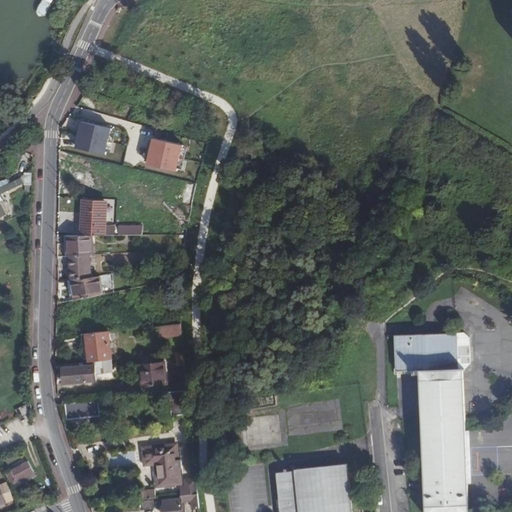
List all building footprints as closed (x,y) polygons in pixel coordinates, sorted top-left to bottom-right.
[(126,103),(123,113),(133,115),(135,105),(126,103)] [(111,154),(118,128),(77,117),(70,144),(111,154)] [(152,164),(184,171),(190,143),(157,136),(152,164)] [(26,152),(17,150),(15,158),(24,160),(26,152)] [(200,190),(205,176),(197,174),(190,195),(199,197),(200,190)] [(4,179),(0,181),(0,217),(1,219),(9,214),(2,201),(6,199),(4,195),(26,182),(23,177),(8,185),(4,179)] [(80,192),(80,228),(90,228),(103,228),(102,192),(80,192)] [(113,214),(113,227),(126,227),(126,214),(113,214)] [(91,248),(90,228),(80,228),(67,228),(67,250),(70,250),(90,248),(91,248)] [(160,229),(146,229),(146,241),(160,241),(160,229)] [(91,270),(90,248),(70,250),(70,272),(72,272),(91,270)] [(179,268),(178,260),(155,263),(156,271),(179,268)] [(117,273),(119,285),(154,280),(152,267),(117,273)] [(105,288),(102,269),(91,270),(72,272),(75,293),(105,288)] [(116,295),(118,318),(136,316),(134,294),(116,295)] [(78,320),(79,300),(72,300),(71,319),(78,320)] [(161,331),(186,329),(185,318),(160,320),(161,331)] [(113,354),(110,325),(88,326),(90,346),(91,346),(91,355),(94,355),(102,355),(112,354),(113,354)] [(461,328),(419,330),(399,330),(400,368),(425,367),(427,419),(429,511),(448,511),(452,511),(473,511),(468,365),(462,365),(461,328)] [(113,363),(112,354),(102,355),(103,364),(113,363)] [(103,364),(102,355),(94,355),(94,357),(65,360),(67,375),(95,373),(94,365),(103,364)] [(143,373),(144,389),(171,388),(170,371),(168,371),(167,359),(145,361),(146,373),(143,373)] [(172,411),(191,410),(190,387),(171,388),(172,411)] [(95,410),(94,395),(63,397),(65,412),(95,410)] [(35,416),(31,408),(21,412),(25,420),(35,416)] [(247,417),(248,430),(252,430),(254,445),(286,443),(284,414),(247,417)] [(179,443),(146,446),(148,463),(157,462),(159,485),(183,483),(179,443)] [(29,460),(7,473),(16,489),(38,476),(29,460)] [(279,472),(282,511),(353,511),(349,463),(299,468),(299,470),(279,472)] [(183,486),(184,494),(199,493),(201,492),(200,479),(188,480),(188,486),(183,486)] [(8,481),(0,484),(0,507),(16,501),(8,481)] [(91,492),(92,498),(97,498),(97,502),(112,500),(110,490),(91,492)] [(200,506),(199,493),(184,494),(176,495),(177,503),(163,504),(163,511),(188,511),(187,499),(193,499),(194,506),(200,506)]
